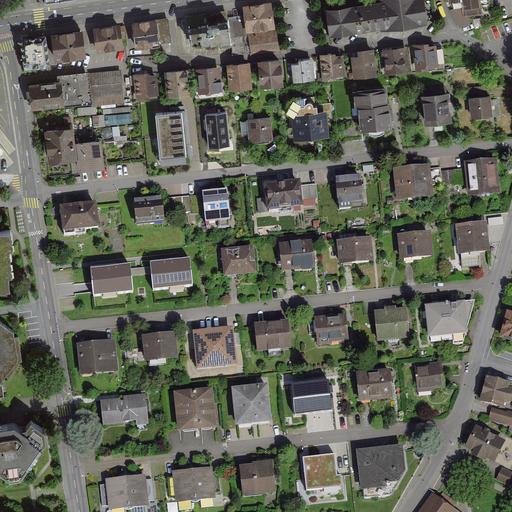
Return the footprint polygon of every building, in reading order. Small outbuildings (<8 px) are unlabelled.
[(426,0),(378,0),(329,7),(333,35),(430,22),(426,0)] [(448,0),(449,1),(458,0),(463,0),(465,15),(482,14),(480,0),(448,0)] [(272,1),(243,5),(247,32),(276,27),(272,1)] [(230,52),(224,12),(180,18),(183,38),(187,50),(201,48),(216,48),(230,52)] [(132,20),(135,46),(159,43),(159,40),(170,38),(167,16),(132,20)] [(118,27),(95,31),(98,52),(121,49),(118,27)] [(276,29),(249,33),(251,51),(278,47),(276,29)] [(85,32),(54,36),(57,61),(88,57),(85,32)] [(46,37),(21,41),(26,70),(51,65),(46,37)] [(432,44),(416,45),(418,70),(438,69),(437,65),(440,65),(438,45),(432,46),(432,44)] [(409,47),(385,49),(387,74),(411,72),(409,47)] [(376,49),(361,50),(361,55),(355,55),(357,77),(378,75),(376,49)] [(337,54),(322,55),(324,80),(338,79),(337,76),(346,75),(344,56),(337,57),(337,54)] [(299,62),(292,63),(294,83),(317,80),(315,57),(299,58),(299,62)] [(279,61),(260,63),(263,87),(282,85),(279,61)] [(248,64),(228,66),(230,91),(251,88),(248,64)] [(219,68),(197,71),(199,92),(222,89),(219,68)] [(120,70),(88,73),(91,100),(91,104),(123,101),(120,70)] [(188,95),(185,71),(167,73),(169,97),(188,95)] [(58,76),(59,83),(63,83),(65,102),(91,100),(88,73),(58,76)] [(149,75),(134,76),(136,101),(149,99),(149,97),(158,96),(156,76),(149,77),(149,75)] [(59,83),(31,86),(33,110),(66,107),(65,102),(63,83),(59,83)] [(488,87),(471,89),(472,98),(488,96),(488,87)] [(389,88),(357,90),(358,106),(362,106),(364,129),(373,128),(373,134),(388,133),(387,128),(395,127),(393,103),(390,103),(389,88)] [(454,93),(426,95),(428,123),(456,121),(454,93)] [(494,96),(472,98),(474,117),(500,115),(498,101),(495,101),(494,96)] [(329,109),(294,112),(296,139),(331,136),(329,109)] [(181,111),(156,114),(161,163),(186,161),(181,111)] [(254,113),(248,114),(251,141),(254,141),(254,143),(274,141),(271,117),(254,118),(254,113)] [(108,117),(108,125),(124,124),(124,116),(108,117)] [(232,143),(230,118),(206,120),(209,145),(232,143)] [(77,157),(75,141),(73,125),(45,129),(49,161),(77,157)] [(75,141),(77,157),(79,168),(104,165),(101,137),(75,141)] [(499,160),(467,163),(471,197),(503,194),(499,160)] [(431,163),(394,167),(397,199),(434,195),(431,163)] [(443,172),(444,187),(461,186),(460,171),(443,172)] [(363,178),(337,180),(339,207),(365,205),(363,178)] [(288,187),(281,188),(280,185),(266,187),(268,204),(270,204),(271,213),(306,210),(305,201),(304,187),(303,184),(288,185),(288,187)] [(304,187),(305,201),(318,200),(316,186),(304,187)] [(232,226),(228,193),(203,196),(207,229),(232,226)] [(191,198),(169,199),(170,212),(191,210),(191,198)] [(163,200),(135,203),(138,226),(165,224),(163,200)] [(94,204),(62,207),(64,234),(97,231),(94,204)] [(487,221),(456,223),(459,253),(490,251),(487,221)] [(0,291),(10,290),(7,265),(14,263),(10,231),(0,232),(0,291)] [(433,233),(400,236),(402,262),(436,259),(433,233)] [(371,237),(338,240),(340,266),(373,263),(371,237)] [(313,240),(279,243),(281,272),(315,269),(313,240)] [(253,248),(223,251),(225,276),(255,273),(253,248)] [(189,257),(150,262),(153,290),(192,285),(189,257)] [(91,267),(94,294),(133,289),(130,263),(91,267)] [(476,303),(428,308),(432,340),(470,336),(468,314),(473,313),(476,303)] [(387,312),(377,313),(380,344),(412,341),(409,310),(398,311),(398,308),(386,310),(387,312)] [(511,312),(508,312),(502,335),(511,337),(511,312)] [(346,315),(314,318),(317,347),(350,344),(348,329),(347,329),(346,315)] [(0,468),(4,472),(19,470),(45,435),(45,425),(31,414),(22,425),(14,417),(0,418),(0,393),(4,390),(2,379),(0,376),(6,371),(8,372),(21,353),(20,331),(15,331),(14,325),(3,317),(0,321),(0,468)] [(287,321),(253,325),(256,352),(290,348),(287,321)] [(231,326),(191,331),(195,368),(235,364),(231,326)] [(172,332),(141,336),(144,361),(175,358),(172,332)] [(113,341),(79,344),(82,372),(115,368),(113,341)] [(432,369),(417,370),(419,392),(446,390),(444,364),(432,365),(432,369)] [(392,372),(358,375),(361,403),(395,400),(392,372)] [(485,375),(477,402),(493,406),(503,409),(506,401),(509,401),(511,390),(511,388),(507,387),(509,381),(485,375)] [(329,381),(291,385),(295,417),(333,412),(329,381)] [(266,385),(230,389),(234,426),(270,422),(266,385)] [(210,388),(172,392),(176,431),(214,427),(210,388)] [(119,399),(102,401),(105,423),(124,421),(124,419),(136,418),(138,429),(148,428),(144,395),(122,397),(122,401),(119,401),(119,399)] [(511,411),(503,409),(493,406),(489,419),(511,425),(511,411)] [(504,442),(474,427),(464,446),(473,450),(472,454),(482,459),(484,455),(507,467),(511,457),(511,441),(506,439),(504,442)] [(362,488),(384,486),(402,470),(400,450),(359,454),(362,488)] [(336,455),(303,459),(306,482),(328,480),(328,477),(338,476),(336,455)] [(253,467),(241,468),(244,497),(275,494),(273,463),(252,465),(253,467)] [(211,469),(191,471),(194,501),(214,499),(211,469)] [(511,474),(502,469),(497,480),(511,487),(511,474)] [(191,471),(171,473),(174,503),(194,501),(191,471)] [(143,476),(123,478),(126,508),(146,506),(143,476)] [(123,478),(103,480),(107,510),(126,508),(123,478)] [(459,511),(453,508),(457,502),(443,492),(439,498),(432,493),(419,511),(459,511)]
